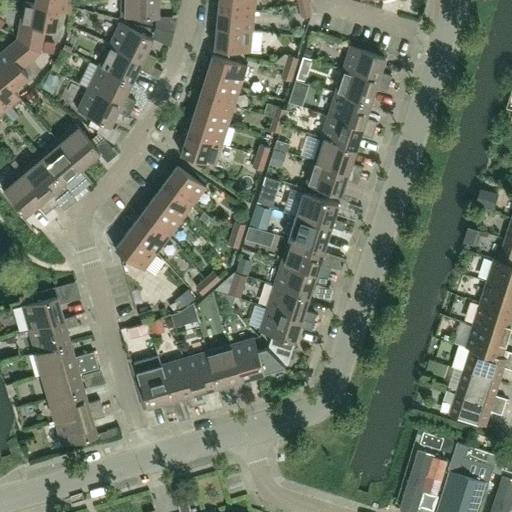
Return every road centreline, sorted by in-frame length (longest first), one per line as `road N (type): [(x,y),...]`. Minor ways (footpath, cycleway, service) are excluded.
road 1 (residential): [(147,458),(80,215),(127,159),(161,94),(187,39),(191,0)]
road 2 (residential): [(243,429),(325,402),(444,39)]
road 3 (residential): [(0,502),(147,458)]
road 4 (residential): [(324,511),(267,487),(243,429)]
